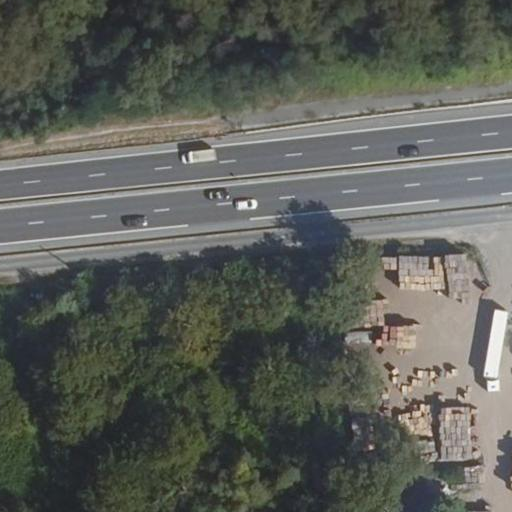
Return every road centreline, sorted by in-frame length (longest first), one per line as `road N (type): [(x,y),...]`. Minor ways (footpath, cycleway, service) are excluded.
road 1 (trunk): [(511,131),(0,183)]
road 2 (unclassified): [(0,264),(511,213)]
road 3 (trunk): [(0,225),(511,174)]
